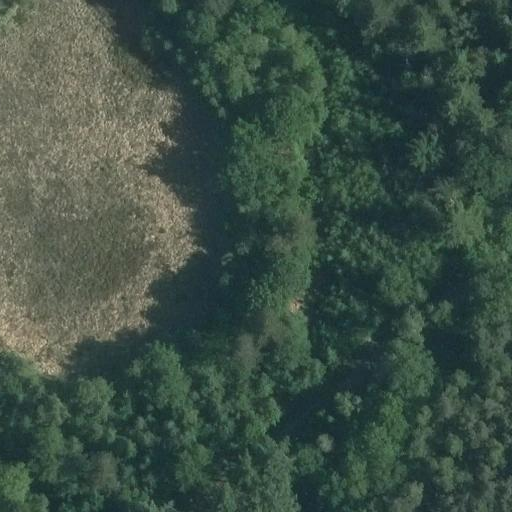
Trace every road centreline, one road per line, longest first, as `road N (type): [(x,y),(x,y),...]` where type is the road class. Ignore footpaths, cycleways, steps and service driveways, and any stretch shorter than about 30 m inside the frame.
road 1 (track): [(187,0),(225,41),(303,200),(389,336)]
road 2 (track): [(311,511),(389,336)]
